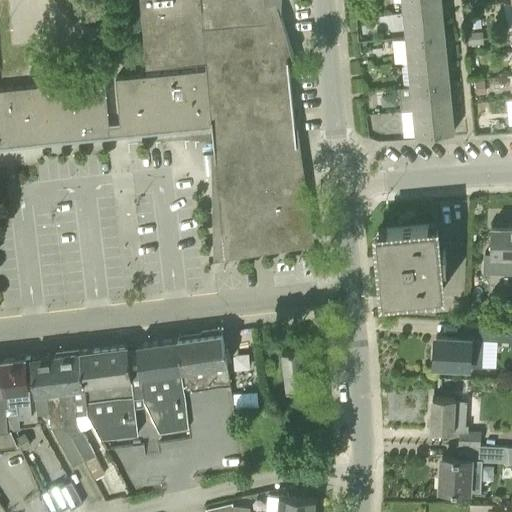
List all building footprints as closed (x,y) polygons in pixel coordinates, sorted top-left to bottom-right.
[(140,0),(147,66),(207,60),(207,68),(116,77),(121,125),(212,117),(224,242),(305,235),(289,56),(293,55),(294,57),(295,57),(276,0),(275,0),(276,1),(267,2),(267,0),(140,0)] [(402,0),(404,13),(442,10),(441,0),(402,0)] [(442,10),(404,13),(406,37),(445,34),(442,10)] [(466,28),(481,27),(480,17),(465,19),(466,28)] [(467,31),(468,43),(483,42),(482,30),(467,31)] [(445,34),(406,37),(409,61),(447,58),(445,34)] [(447,58),(409,61),(411,85),(449,82),(447,58)] [(0,131),(0,137),(110,126),(104,78),(0,85),(0,131)] [(475,79),(476,93),(486,92),(485,78),(475,79)] [(449,82),(411,85),(400,87),(403,111),(414,109),(452,106),(449,82)] [(454,131),(452,106),(414,109),(416,135),(454,131)] [(440,248),(437,222),(378,228),(380,255),(384,294),(444,289),(441,263),(447,262),(446,247),(440,248)] [(511,224),(492,224),(491,254),(487,254),(487,251),(485,251),(485,271),(511,271),(511,224)] [(511,338),(511,323),(477,321),(476,336),(436,334),(435,363),(479,365),(481,337),(511,338)] [(223,331),(178,337),(184,390),(230,384),(223,331)] [(178,337),(138,342),(129,343),(135,393),(146,392),(147,397),(160,430),(189,426),(184,390),(178,337)] [(80,349),(87,412),(102,437),(140,432),(135,393),(129,343),(80,349)] [(287,389),(307,387),(302,347),(282,349),(287,389)] [(87,412),(80,349),(56,352),(63,426),(80,450),(84,459),(94,454),(83,429),(81,430),(76,424),(75,414),(87,412)] [(63,426),(56,352),(31,355),(37,412),(49,411),(51,427),(54,427),(69,456),(80,450),(63,426)] [(26,356),(2,359),(7,427),(14,429),(20,429),(19,418),(31,417),(26,356)] [(0,358),(0,446),(17,445),(11,430),(7,431),(7,427),(2,359),(0,358)] [(459,430),(459,443),(481,443),(482,431),(469,430),(469,423),(467,423),(468,399),(456,398),(456,397),(433,396),(431,429),(459,430)] [(16,435),(23,447),(32,443),(25,430),(16,435)] [(511,444),(481,443),(459,443),(458,457),(442,456),(441,489),(481,491),(482,459),(509,460),(509,462),(511,462),(511,444)] [(94,454),(84,459),(94,478),(104,473),(95,453),(94,454)] [(60,486),(69,505),(71,508),(82,502),(71,480),(60,486)] [(69,505),(60,486),(58,482),(41,492),(42,494),(50,511),(52,511),(56,511),(69,505)] [(280,494),(278,511),(314,511),(316,498),(280,494)] [(231,511),(232,504),(233,502),(207,508),(206,511),(231,511)]
